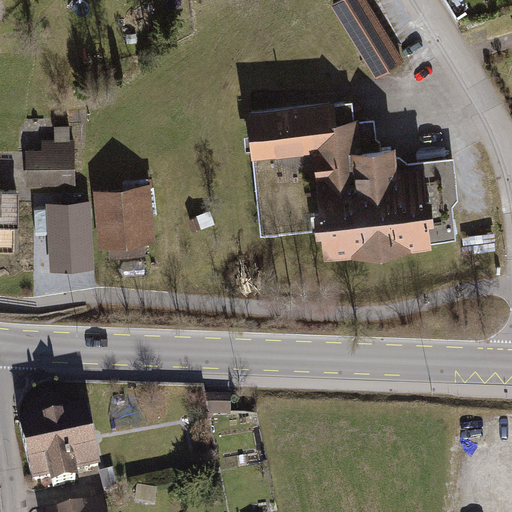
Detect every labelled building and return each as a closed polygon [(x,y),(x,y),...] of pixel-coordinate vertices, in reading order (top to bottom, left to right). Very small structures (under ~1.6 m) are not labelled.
[(333,0),(327,4),(371,76),(400,59),(363,0),(333,0)] [(87,20),(93,46),(101,45),(95,18),(87,20)] [(307,149),(372,144),(369,117),(350,119),(348,100),(244,110),(255,231),(314,225),(307,149)] [(23,149),(24,184),(72,183),(70,122),(50,123),(51,137),(36,137),(36,149),(23,149)] [(307,149),(314,225),(316,256),(428,246),(427,240),(452,237),(449,204),(454,196),(451,156),(405,161),(396,154),(391,155),(389,142),(372,144),(307,149)] [(148,184),(93,189),(99,246),(107,245),(108,258),(144,255),(143,242),(153,240),(148,184)] [(0,252),(15,252),(14,190),(0,190),(0,252)] [(91,200),(45,203),(50,273),(96,270),(91,200)] [(192,214),(184,219),(190,230),(198,225),(192,214)] [(227,394),(206,394),(206,410),(227,409),(227,394)] [(14,426),(29,486),(42,483),(44,489),(70,482),(68,477),(98,470),(83,409),(14,426)] [(50,511),(101,511),(99,501),(50,511)]
